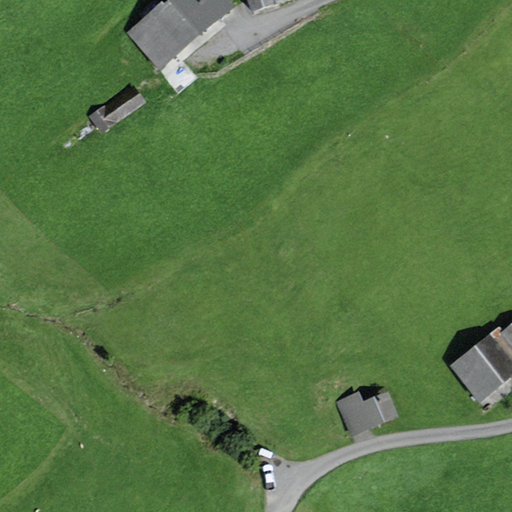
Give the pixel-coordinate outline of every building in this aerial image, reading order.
[(160,5),(131,28),(143,42),(139,45),(156,66),(227,9),(219,0),(173,0),(163,8),(160,5)] [(287,0),(246,0),(250,12),(287,0)] [(200,57),(195,52),(188,54),(186,61),(191,66),(198,64),(200,57)] [(99,132),(141,102),(131,87),(89,117),(99,132)] [(511,323),(502,331),(495,337),(511,359),(511,323)] [(476,398),(511,370),(511,359),(495,337),(502,331),(498,325),(488,332),(490,335),(451,365),(476,398)] [(340,397),(352,429),(370,422),(362,401),(358,390),(340,397)] [(393,413),(385,392),(362,401),(370,422),(393,413)]
